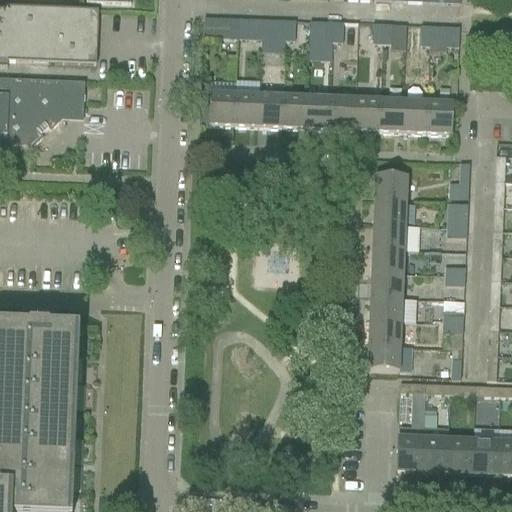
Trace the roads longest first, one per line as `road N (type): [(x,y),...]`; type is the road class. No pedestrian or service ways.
road 1 (unclassified): [(165,304),(178,0)]
road 2 (unclassified): [(157,511),(165,304)]
